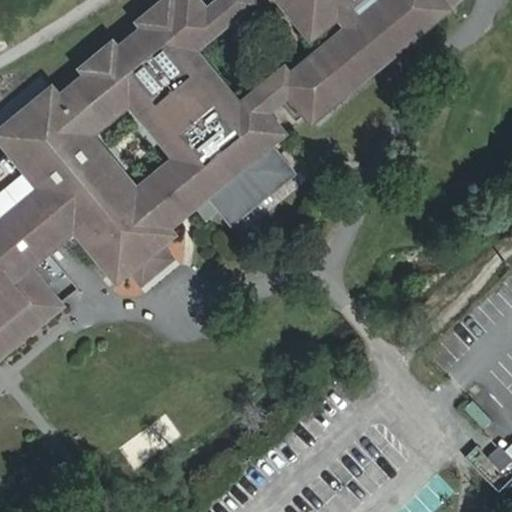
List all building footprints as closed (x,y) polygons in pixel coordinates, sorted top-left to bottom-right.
[(66,235),(75,228),(117,279),(127,271),(162,242),(172,234),(167,227),(210,192),(232,220),(290,172),(267,145),(282,132),(265,112),(289,92),(312,119),(446,9),(439,0),(383,0),(359,21),(347,7),(355,0),(222,0),(207,12),(196,0),(180,0),(175,4),(161,16),(146,28),(61,98),(60,97),(59,97),(5,142),(42,189),(34,195),(66,235)] [(161,16),(175,4),(172,0),(168,0),(156,10),(161,16)] [(161,16),(156,10),(141,22),(146,28),(161,16)] [(0,136),(5,142),(59,97),(53,89),(0,133),(0,136)] [(66,235),(34,195),(16,211),(48,250),(66,235)] [(60,306),(28,267),(48,250),(16,211),(0,224),(0,352),(1,354),(60,306)] [(141,288),(176,259),(162,242),(127,271),(141,288)] [(511,445),(505,453),(488,435),(463,460),(495,492),(511,474),(511,445)]
